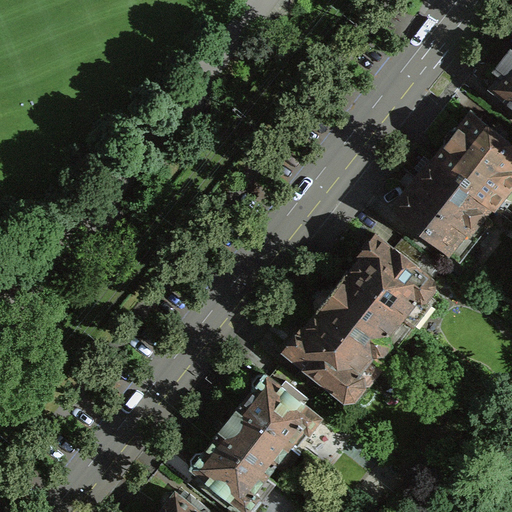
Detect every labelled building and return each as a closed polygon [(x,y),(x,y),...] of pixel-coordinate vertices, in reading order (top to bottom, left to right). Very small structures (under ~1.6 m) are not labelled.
[(511,48),(491,73),(485,81),(491,86),(490,87),(511,104),(511,48)] [(441,150),(433,160),(489,204),(493,207),(505,192),(511,196),(511,195),(511,144),(506,140),(507,139),(492,127),(491,128),(471,112),(459,127),(458,127),(456,126),(451,129),(447,133),(445,137),(444,141),(444,142),(444,143),(444,144),(445,145),(441,150)] [(466,233),(489,204),(433,160),(410,188),(394,209),(446,250),(462,230),(466,233)] [(356,261),(347,272),(401,315),(402,316),(416,299),(426,298),(434,288),(433,278),(443,266),(404,236),(394,248),(375,233),(359,254),(361,255),(356,261)] [(388,332),(401,315),(347,272),(345,271),(335,284),(330,289),(329,289),(322,290),(315,299),(316,308),(374,354),(379,358),(391,343),(389,333),(388,332)] [(360,372),(374,354),(316,308),(315,309),(317,311),(307,323),(303,328),(301,326),(283,349),(305,366),(295,378),(335,409),(344,398),(354,396),(364,384),(363,374),(360,372)] [(241,402),(240,404),(290,444),(295,448),(316,422),(321,426),(331,413),(343,423),(347,419),(335,409),(295,378),(278,364),(269,376),(266,373),(265,374),(264,374),(258,374),(252,381),(253,386),(254,388),(249,395),(242,403),(241,402)] [(266,474),(290,444),(240,404),(222,425),(215,434),(217,435),(266,474)] [(252,491),(266,474),(217,435),(206,447),(203,452),(201,451),(196,452),(191,458),(191,464),(193,466),(192,467),(205,477),(200,483),(236,511),(240,511),(244,508),(246,510),(258,495),(252,491)] [(159,511),(214,511),(190,493),(185,499),(175,491),(174,493),(172,492),(171,492),(169,492),(167,492),(165,493),(164,494),(163,495),(163,497),(162,499),(163,501),(164,503),(165,504),(159,511)]
